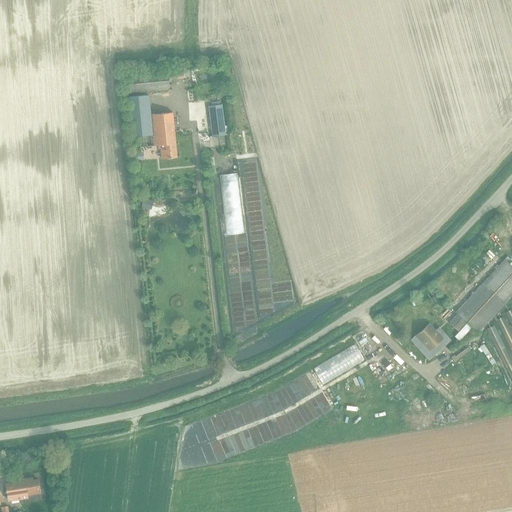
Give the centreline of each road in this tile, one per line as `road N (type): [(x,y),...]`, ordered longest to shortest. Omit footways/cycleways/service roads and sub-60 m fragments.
road 1 (unclassified): [(231,382),(335,329),(428,263),(511,176)]
road 2 (unclassified): [(231,382),(196,145),(225,141)]
road 3 (unclassified): [(0,440),(99,424),(231,382)]
